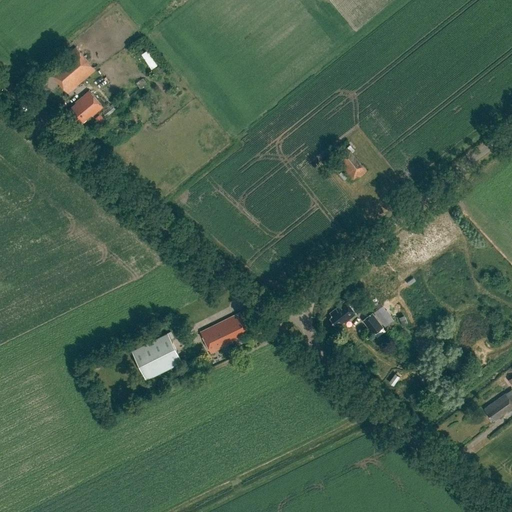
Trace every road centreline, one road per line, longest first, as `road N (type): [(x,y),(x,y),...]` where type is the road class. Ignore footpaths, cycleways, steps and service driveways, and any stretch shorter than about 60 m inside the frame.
road 1 (unclassified): [(302,315),(259,304),(0,80)]
road 2 (unclassified): [(302,315),(325,277),(511,128)]
road 3 (unclassified): [(498,511),(332,368),(302,315)]
